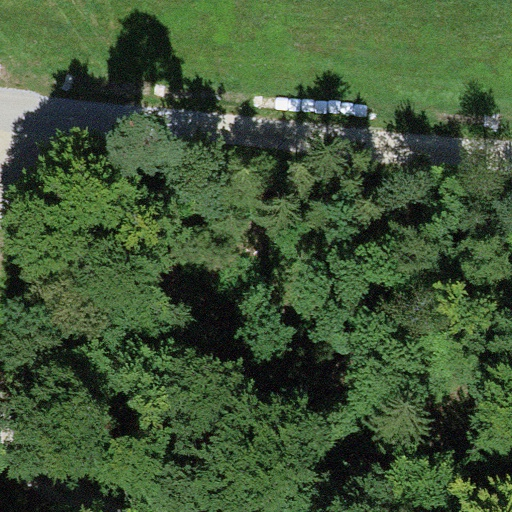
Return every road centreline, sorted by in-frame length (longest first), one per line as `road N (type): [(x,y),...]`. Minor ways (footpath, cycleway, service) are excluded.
road 1 (track): [(511,144),(420,156),(0,83)]
road 2 (track): [(95,511),(6,446),(0,426)]
